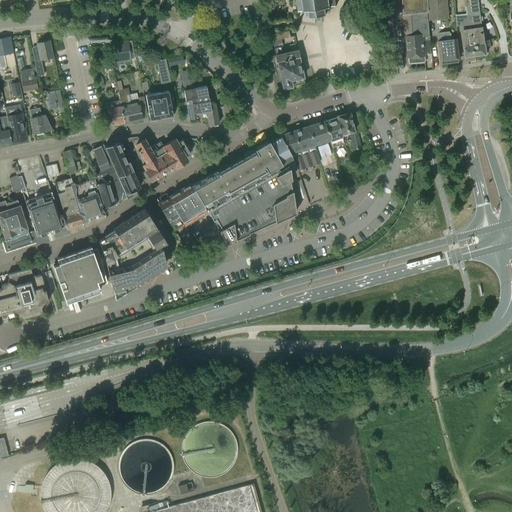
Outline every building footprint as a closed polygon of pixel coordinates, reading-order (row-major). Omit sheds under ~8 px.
[(296,0),(298,11),(298,12),(304,11),(305,16),(310,15),(310,17),(325,15),(325,14),(326,14),(326,13),(327,14),(329,13),(331,11),(331,8),(330,7),(335,6),(334,0),(296,0)] [(428,12),(429,12),(427,0),(402,0),(403,14),(405,14),(408,56),(409,56),(409,63),(424,62),(424,55),(425,55),(425,53),(431,53),(428,12)] [(427,0),(429,12),(429,20),(449,18),(447,0),(427,0)] [(479,4),(478,0),(466,0),(467,13),(468,18),(471,17),(476,55),(486,54),(485,46),(489,45),(489,40),(484,41),(484,38),(487,38),(486,32),(483,32),(482,28),(479,4)] [(467,13),(455,14),(457,26),(462,26),(465,46),(465,47),(466,56),(476,55),(471,17),(468,18),(467,13)] [(290,37),(288,31),(271,35),(272,41),(273,45),(282,43),(281,39),(290,37)] [(438,35),(441,59),(459,57),(457,39),(451,40),(450,33),(438,35)] [(0,38),(0,54),(12,53),(10,37),(0,38)] [(34,61),(36,72),(37,72),(37,76),(44,75),(41,60),(53,57),(49,40),(36,43),(40,60),(34,61)] [(130,41),(110,46),(114,64),(134,59),(130,41)] [(291,86),(304,83),(297,49),(282,52),(281,46),(273,48),(283,88),(291,86)] [(156,61),(161,83),(170,81),(165,59),(156,61)] [(32,67),(20,69),(22,81),(21,81),(22,91),(37,88),(36,78),(34,79),(32,67)] [(9,84),(12,96),(21,94),(19,82),(9,84)] [(195,88),(201,116),(206,115),(208,125),(219,123),(214,98),(211,99),(212,103),(209,104),(206,86),(195,88)] [(142,120),(136,92),(129,94),(128,88),(117,90),(119,101),(121,106),(120,106),(123,124),(142,120)] [(199,116),(201,116),(195,88),(183,90),(189,119),(199,117),(199,116)] [(48,100),(46,100),(47,110),(58,107),(59,113),(64,112),(61,97),(59,90),(47,92),(48,100)] [(154,118),(172,115),(168,91),(145,94),(149,119),(154,119),(154,118)] [(121,106),(119,101),(106,104),(107,112),(110,112),(113,126),(123,124),(120,106),(121,106)] [(337,112),(337,113),(342,133),(345,143),(347,142),(352,141),(353,148),(361,146),(358,132),(363,130),(360,119),(354,121),(351,108),(337,112)] [(30,117),(34,134),(44,131),(52,130),(45,115),(41,115),(40,109),(31,111),(32,117),(30,117)] [(0,144),(26,139),(21,113),(6,116),(9,129),(0,130),(0,144)] [(337,113),(325,116),(331,139),(334,146),(345,143),(342,133),(337,113)] [(325,116),(308,121),(313,144),(314,144),(331,139),(325,116)] [(313,144),(308,121),(284,130),(293,151),(294,151),(296,159),(299,169),(320,162),(314,144),(313,144)] [(273,135),(290,173),(293,171),(298,169),(299,169),(296,159),(294,151),(293,151),(284,130),(277,133),(273,135)] [(290,173),(273,135),(270,131),(266,132),(255,138),(256,141),(219,163),(220,164),(194,180),(207,209),(210,207),(226,244),(249,234),(249,233),(275,222),(296,213),(294,202),(292,190),(291,191),(290,178),(290,173)] [(141,173),(146,181),(150,179),(151,179),(158,175),(160,178),(167,173),(168,176),(175,171),(174,169),(185,163),(183,161),(186,159),(184,155),(191,151),(191,149),(185,139),(183,139),(177,143),(175,139),(163,146),(160,141),(149,148),(144,139),(142,140),(140,137),(124,139),(137,159),(142,156),(146,162),(142,165),(145,170),(145,171),(141,173)] [(120,139),(104,145),(110,159),(125,195),(143,185),(134,169),(135,168),(132,162),(130,163),(121,144),(122,143),(120,139)] [(316,147),(320,159),(331,155),(327,143),(316,147)] [(95,178),(94,178),(98,192),(99,192),(104,208),(126,197),(125,195),(119,182),(112,167),(113,167),(109,159),(110,159),(104,145),(93,150),(96,160),(98,166),(100,171),(98,172),(99,175),(94,176),(95,178)] [(63,152),(69,173),(76,171),(70,150),(63,152)] [(21,188),(20,189),(26,205),(36,235),(38,239),(63,231),(67,230),(67,229),(63,216),(62,214),(59,215),(39,156),(12,162),(16,175),(17,175),(21,188)] [(45,166),(48,177),(58,175),(56,164),(45,166)] [(13,191),(20,189),(21,188),(17,175),(16,175),(9,178),(13,191)] [(64,216),(63,216),(67,229),(68,229),(83,224),(80,212),(82,212),(72,183),(71,177),(54,182),(64,216)] [(98,192),(94,178),(86,180),(77,184),(74,182),(72,183),(82,212),(80,212),(83,224),(84,223),(84,222),(83,219),(88,218),(88,217),(92,216),(93,217),(102,213),(102,214),(104,214),(96,193),(98,192)] [(179,189),(170,194),(181,218),(184,223),(207,209),(194,180),(193,179),(179,189)] [(181,218),(170,194),(161,200),(170,220),(172,223),(177,220),(178,222),(179,221),(178,219),(181,218)] [(3,242),(6,250),(34,241),(30,232),(28,233),(26,228),(19,205),(17,199),(6,203),(5,200),(0,201),(0,223),(4,236),(5,241),(3,242)] [(99,241),(105,259),(114,296),(165,264),(161,245),(166,242),(146,211),(115,230),(115,229),(105,236),(104,236),(105,237),(99,241)] [(58,263),(53,265),(65,302),(66,302),(66,301),(98,289),(99,291),(100,290),(98,285),(107,282),(101,259),(97,248),(92,250),(91,246),(77,251),(74,252),(75,253),(65,256),(64,255),(62,256),(56,258),(58,263)] [(0,311),(2,319),(7,318),(4,309),(7,308),(8,312),(14,310),(17,312),(19,318),(42,312),(40,306),(43,302),(48,301),(45,289),(42,290),(41,287),(44,286),(41,274),(35,275),(32,273),(30,268),(7,274),(8,279),(6,283),(1,284),(2,288),(0,288),(0,311)] [(52,279),(47,281),(50,290),(55,289),(52,279)] [(109,500),(110,492),(108,485),(104,474),(102,471),(96,466),(90,462),(82,460),(75,459),(68,460),(60,463),(54,467),(49,472),(45,479),(42,486),(42,493),(42,501),(44,506),(46,510),(47,511),(103,511),(106,509),(108,504),(109,500)] [(177,486),(180,494),(193,490),(191,482),(177,486)]
